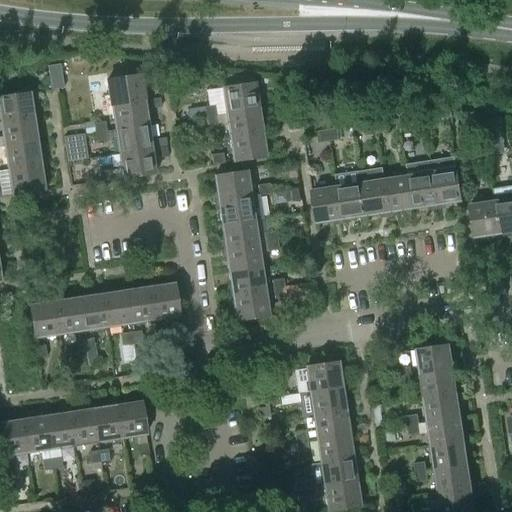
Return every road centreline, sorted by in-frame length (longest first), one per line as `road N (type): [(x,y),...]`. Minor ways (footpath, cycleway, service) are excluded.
road 1 (secondary): [(0,13),(188,27),(438,21)]
road 2 (residential): [(511,308),(239,348),(207,371)]
road 3 (residential): [(207,371),(185,222),(87,236)]
road 4 (residential): [(178,511),(166,430),(207,371)]
road 5 (secondary): [(438,21),(312,0)]
